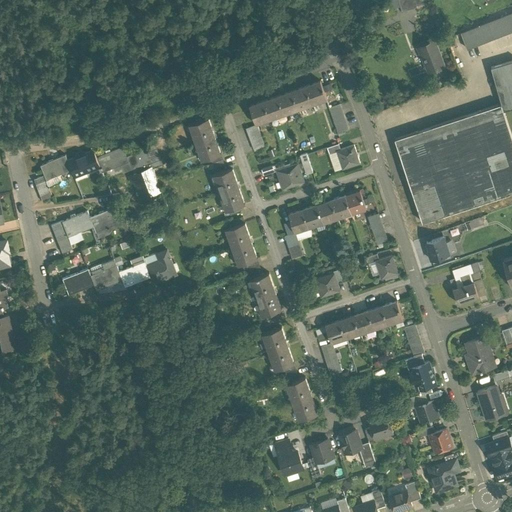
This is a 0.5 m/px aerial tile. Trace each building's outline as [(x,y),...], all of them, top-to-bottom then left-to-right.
[(511,12),(461,33),(467,49),(511,31),(511,12)] [(428,43),(425,35),(416,39),(423,57),(438,51),(434,41),(428,43)] [(438,51),(423,57),(429,72),(444,66),(438,51)] [(511,61),(490,67),(503,110),(511,107),(511,61)] [(327,99),(321,80),(306,85),(313,104),(327,99)] [(313,104),(306,85),(292,90),(299,109),(313,104)] [(299,109),(292,90),(278,95),(285,114),(299,109)] [(285,114),(278,95),(264,100),(270,119),(285,114)] [(270,119),(264,100),(250,105),(257,124),(270,119)] [(340,103),(329,107),(339,134),(349,131),(340,103)] [(511,137),(501,104),(395,138),(423,221),(511,191),(511,137)] [(209,117),(189,124),(189,125),(190,124),(202,159),(201,159),(201,160),(211,157),(221,153),(222,153),(221,152),(220,152),(208,118),(209,118),(209,117)] [(257,124),(247,127),(255,150),(265,146),(257,124)] [(163,164),(155,143),(144,147),(145,148),(150,162),(152,167),(153,168),(163,164)] [(354,144),(337,150),(343,168),(360,163),(354,144)] [(122,146),(96,156),(100,165),(102,171),(129,161),(126,155),(122,146)] [(145,148),(136,152),(141,165),(150,162),(145,148)] [(94,150),(68,160),(71,169),(74,175),(100,165),(96,156),(94,150)] [(136,152),(126,155),(129,161),(132,169),(140,166),(141,165),(136,152)] [(308,152),(301,154),(306,173),(312,172),(308,152)] [(221,153),(211,157),(214,167),(224,164),(221,153)] [(65,154),(39,164),(43,174),(46,179),(71,169),(68,160),(65,154)] [(141,165),(140,166),(142,171),(152,167),(150,162),(141,165)] [(297,163),(278,170),(284,188),(300,182),(297,170),(299,170),(297,163)] [(142,171),(130,176),(132,182),(135,181),(141,197),(161,189),(153,168),(152,167),(142,171)] [(233,167),(213,174),(213,175),(214,174),(226,209),(225,209),(226,210),(229,209),(239,206),(245,203),(245,202),(244,203),(232,168),(233,168),(233,167)] [(43,174),(34,178),(36,183),(46,179),(43,174)] [(36,183),(35,184),(37,189),(48,185),(46,179),(36,183)] [(48,185),(37,189),(39,195),(50,190),(48,185)] [(359,190),(346,195),(351,212),(365,208),(365,209),(366,209),(365,204),(363,199),(360,189),(359,189),(359,190)] [(50,190),(39,195),(42,200),(52,196),(50,190)] [(346,195),(331,199),(337,217),(351,212),(346,195)] [(374,195),(363,199),(365,204),(376,201),(374,195)] [(331,199),(317,204),(323,222),(337,217),(331,199)] [(317,204),(303,209),(309,226),(323,222),(317,204)] [(116,206),(90,216),(94,226),(96,231),(122,221),(116,206)] [(239,206),(229,209),(230,215),(241,211),(239,206)] [(303,209),(290,213),(289,212),(288,212),(295,232),(295,231),(309,226),(303,209)] [(88,210),(62,220),(67,236),(94,226),(90,216),(88,210)] [(378,213),(368,216),(370,222),(380,218),(378,213)] [(243,216),(232,220),(234,225),(244,222),(243,216)] [(380,218),(370,222),(372,227),(382,224),(380,218)] [(61,220),(51,224),(53,230),(63,226),(61,220)] [(234,225),(226,228),(226,230),(227,229),(238,264),(238,265),(247,262),(257,258),(258,258),(257,257),(245,222),(244,222),(234,225)] [(382,224),(372,227),(373,233),(384,229),(382,224)] [(63,226),(53,230),(55,235),(65,231),(63,226)] [(455,226),(446,229),(450,238),(459,235),(455,226)] [(384,229),(373,233),(375,238),(386,235),(384,229)] [(65,231),(55,235),(57,241),(68,237),(65,231)] [(295,232),(285,235),(287,241),(297,237),(295,232)] [(386,235),(375,238),(377,244),(388,241),(386,235)] [(443,236),(426,242),(429,250),(428,250),(431,259),(440,256),(443,258),(447,256),(448,254),(449,254),(443,236)] [(68,237),(57,241),(59,246),(70,242),(68,237)] [(297,237),(287,241),(289,246),(299,243),(297,237)] [(6,238),(0,239),(0,264),(8,263),(6,250),(8,250),(6,238)] [(70,242),(59,246),(61,252),(72,248),(70,242)] [(299,243),(289,246),(290,252),(301,248),(299,243)] [(301,248),(290,252),(292,257),(303,254),(301,248)] [(157,253),(159,260),(147,264),(151,275),(153,281),(170,274),(170,275),(176,273),(167,249),(157,253)] [(392,255),(376,260),(381,278),(397,273),(392,255)] [(511,257),(503,260),(511,285),(511,257)] [(257,258),(247,262),(251,273),(261,269),(257,258)] [(145,260),(119,271),(123,279),(125,286),(151,275),(147,264),(145,260)] [(117,264),(91,274),(94,283),(97,290),(123,279),(119,271),(117,264)] [(88,268),(62,278),(68,293),(94,283),(91,274),(88,268)] [(269,272),(249,279),(250,280),(263,315),(262,315),(262,316),(265,315),(276,311),(282,309),(282,308),(281,308),(269,273),(269,272)] [(333,273),(317,278),(322,296),(338,291),(333,273)] [(474,282),(463,285),(461,281),(456,283),(457,287),(453,289),(458,303),(478,297),(474,282)] [(396,301),(382,305),(388,323),(402,318),(402,319),(403,319),(397,300),(396,300),(396,301)] [(382,305),(368,310),(373,326),(374,328),(388,323),(382,305)] [(368,310),(354,315),(360,332),(374,328),(373,326),(368,310)] [(276,311),(265,315),(269,325),(279,321),(276,311)] [(354,315),(340,319),(346,337),(360,332),(354,315)] [(0,320),(0,349),(14,346),(8,319),(0,320)] [(340,319),(326,323),(325,323),(326,326),(328,331),(330,337),(331,343),(332,342),(346,337),(340,319)] [(415,323),(404,327),(406,332),(417,329),(415,323)] [(281,326),(262,333),(262,334),(263,334),(275,369),(275,370),(283,367),(293,363),(294,363),(294,362),(293,362),(281,328),(282,327),(281,326)] [(326,326),(316,329),(317,335),(328,331),(326,326)] [(511,336),(509,328),(502,330),(506,344),(511,342),(511,336)] [(417,329),(406,332),(408,338),(419,335),(417,329)] [(328,331),(317,335),(319,340),(330,337),(328,331)] [(419,335),(408,338),(410,343),(420,340),(419,335)] [(485,336),(466,342),(471,359),(468,360),(472,373),(495,365),(485,336)] [(420,340),(410,343),(412,349),(422,345),(420,340)] [(331,343),(322,346),(325,357),(336,354),(332,342),(331,343)] [(422,345),(412,349),(413,354),(424,351),(422,345)] [(422,353),(405,359),(408,368),(410,367),(425,362),(422,353)] [(336,354),(325,357),(329,368),(339,365),(336,354)] [(425,362),(410,367),(411,372),(410,374),(412,381),(415,382),(417,388),(419,388),(430,384),(436,382),(429,361),(425,362)] [(293,363),(283,367),(287,377),(297,374),(293,363)] [(339,365),(329,368),(331,374),(341,371),(339,365)] [(508,368),(494,372),(496,379),(510,375),(508,368)] [(305,377),(286,384),(287,384),(299,419),(298,419),(299,420),(318,413),(318,412),(317,413),(305,378),(306,378),(305,377)] [(430,384),(419,388),(421,394),(432,391),(430,384)] [(496,385),(478,391),(487,419),(503,414),(497,395),(499,394),(496,385)] [(434,400),(416,406),(421,420),(438,414),(434,400)] [(393,432),(387,415),(368,421),(370,427),(374,438),(376,438),(378,439),(382,437),(384,435),(393,432)] [(433,425),(416,431),(418,437),(429,434),(429,433),(435,431),(433,425)] [(370,427),(365,429),(368,440),(374,438),(370,427)] [(435,431),(429,433),(429,434),(435,452),(452,446),(446,428),(435,431)] [(356,429),(339,434),(343,447),(354,453),(356,449),(359,448),(361,447),(361,444),(356,429)] [(495,441),(509,436),(507,430),(493,435),(495,441)] [(486,444),(490,455),(511,447),(511,445),(509,436),(495,441),(486,444)] [(288,438),(275,442),(279,454),(292,450),(288,438)] [(328,438),(311,444),(315,456),(317,462),(334,456),(328,438)] [(369,441),(361,444),(361,447),(359,448),(364,462),(368,461),(374,458),(369,441)] [(511,447),(490,455),(494,466),(511,460),(511,447)] [(292,450),(279,454),(285,473),(303,467),(297,448),(292,450)] [(315,456),(307,458),(313,476),(321,473),(317,462),(315,456)] [(455,459),(429,467),(437,491),(439,492),(443,490),(444,488),(456,484),(454,478),(453,477),(452,473),(452,472),(459,470),(455,459)] [(511,460),(494,466),(498,478),(511,473),(511,460)] [(421,498),(415,481),(405,484),(407,489),(411,501),(421,498)] [(380,488),(371,491),(374,500),(377,508),(386,505),(380,488)] [(407,489),(389,495),(394,511),(412,506),(411,501),(407,489)] [(349,511),(345,497),(337,500),(338,504),(340,511),(349,511)] [(374,500),(356,506),(358,511),(378,511),(377,508),(374,500)]
